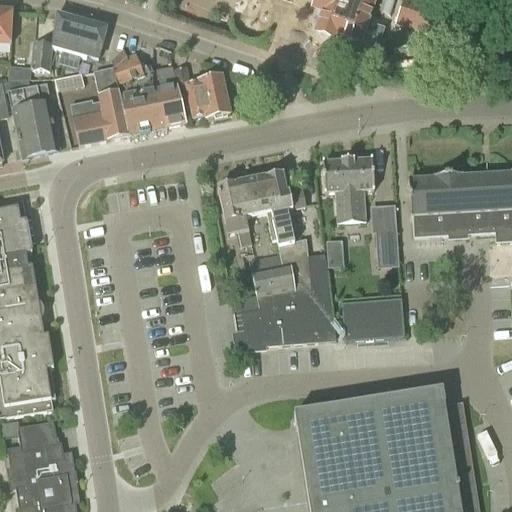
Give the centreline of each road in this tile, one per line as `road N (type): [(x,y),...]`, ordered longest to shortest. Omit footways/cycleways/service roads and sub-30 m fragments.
road 1 (residential): [(108,511),(64,231),(61,203),(70,183)]
road 2 (residential): [(34,0),(152,27),(264,68),(282,83),(295,131)]
road 3 (residential): [(295,131),(88,171),(70,183)]
road 4 (residential): [(511,105),(429,107),(295,131)]
